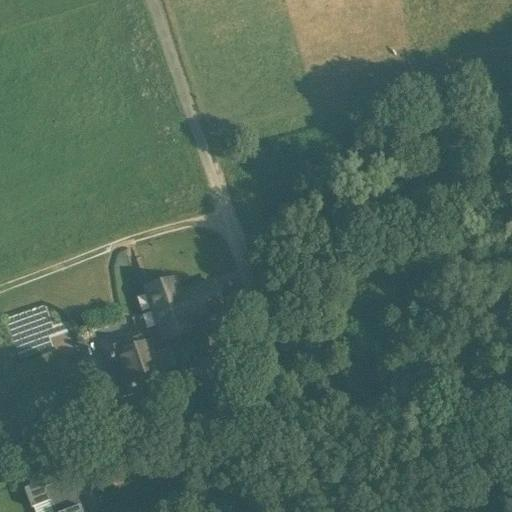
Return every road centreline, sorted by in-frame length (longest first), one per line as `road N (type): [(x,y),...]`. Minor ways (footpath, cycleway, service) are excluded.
road 1 (unclassified): [(325,510),(152,0)]
road 2 (unclassified): [(325,510),(397,478),(511,445)]
